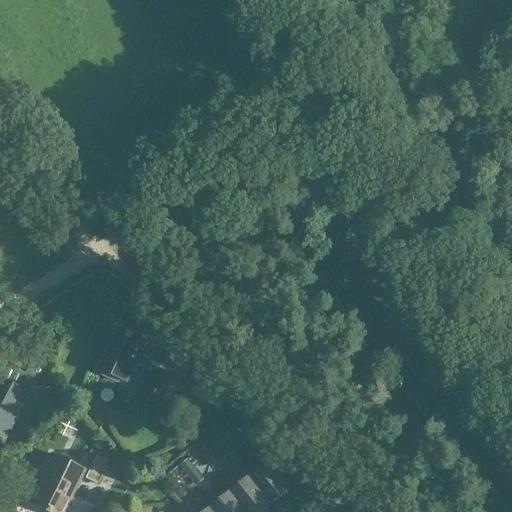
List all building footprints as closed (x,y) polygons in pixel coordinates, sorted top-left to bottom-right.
[(140,356),(147,342),(118,328),(111,343),(109,342),(104,353),(106,354),(99,369),(106,372),(104,377),(119,384),(121,379),(128,382),(130,379),(142,391),(141,392),(159,409),(179,388),(161,370),(160,372),(146,359),(140,356)] [(36,404),(46,385),(25,374),(18,389),(0,380),(0,434),(5,437),(25,398),(36,404)] [(210,432),(213,430),(222,410),(186,393),(176,413),(191,420),(190,422),(210,432)] [(245,442),(231,424),(216,436),(230,454),(245,442)] [(230,454),(216,436),(204,446),(218,463),(230,454)] [(50,511),(63,511),(83,472),(53,456),(30,502),(50,511)] [(97,484),(108,462),(96,456),(85,478),(97,484)] [(180,467),(192,481),(200,475),(188,460),(180,467)] [(250,462),(242,468),(272,505),(292,490),(269,462),(258,471),(250,462)] [(243,483),(231,492),(247,511),(264,511),(272,505),(242,468),(235,473),(243,483)] [(247,511),(231,492),(212,507),(216,511),(247,511)] [(204,497),(197,502),(204,511),(216,511),(212,507),(204,497)]
